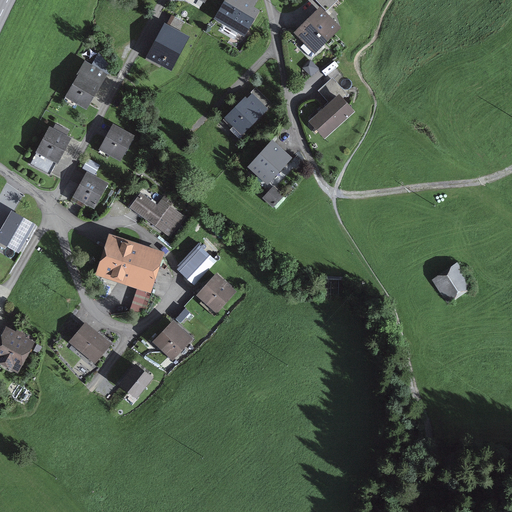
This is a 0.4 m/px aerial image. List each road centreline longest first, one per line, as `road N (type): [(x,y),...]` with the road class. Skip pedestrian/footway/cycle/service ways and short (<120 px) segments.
road 1 (residential): [(164,0),(50,207)]
road 2 (residential): [(59,217),(85,226),(131,225),(167,253),(174,288),(130,328)]
road 3 (track): [(511,169),(482,182),(335,193)]
road 4 (residential): [(266,0),(307,154)]
road 5 (residential): [(130,328),(108,322),(87,302),(59,217)]
